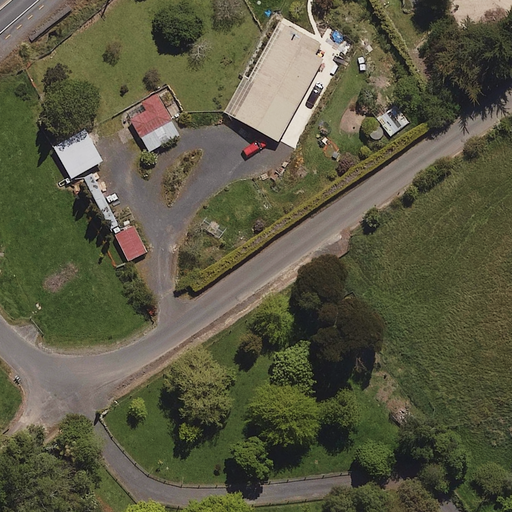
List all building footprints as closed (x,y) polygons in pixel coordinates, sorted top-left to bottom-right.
[(347,30),(332,20),(323,33),(338,43),(347,30)] [(320,47),(280,26),(251,81),(245,77),(223,118),(281,148),(326,62),(315,57),(320,47)] [(158,97),(127,114),(151,156),(182,139),(158,97)] [(412,120),(399,104),(378,121),(391,137),(412,120)] [(84,132),(54,149),(73,182),(103,164),(84,132)] [(92,174),(84,178),(115,232),(123,228),(92,174)] [(135,227),(116,237),(130,263),(149,253),(135,227)]
